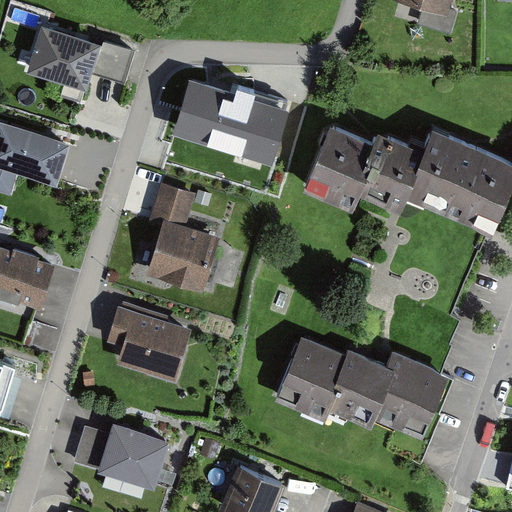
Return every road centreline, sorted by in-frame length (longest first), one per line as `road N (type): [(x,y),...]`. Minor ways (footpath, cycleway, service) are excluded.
road 1 (residential): [(18,511),(150,82),(183,54),(314,54),(338,38),(354,0)]
road 2 (residential): [(454,511),(511,347)]
